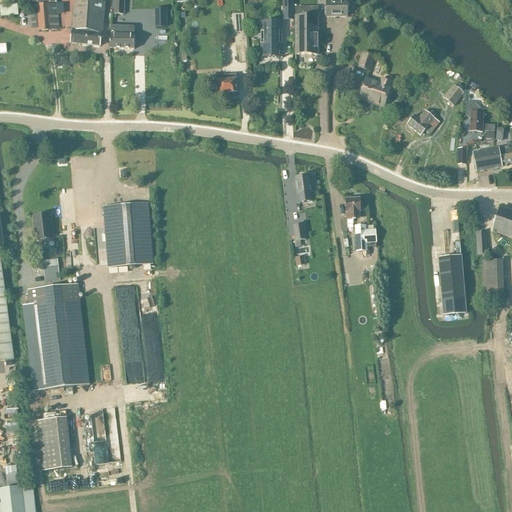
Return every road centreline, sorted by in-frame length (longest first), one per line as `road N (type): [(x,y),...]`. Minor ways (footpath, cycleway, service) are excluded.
road 1 (tertiary): [(0,117),(203,130),(328,152),(431,191),(511,194)]
road 2 (track): [(511,291),(499,335),(507,458)]
